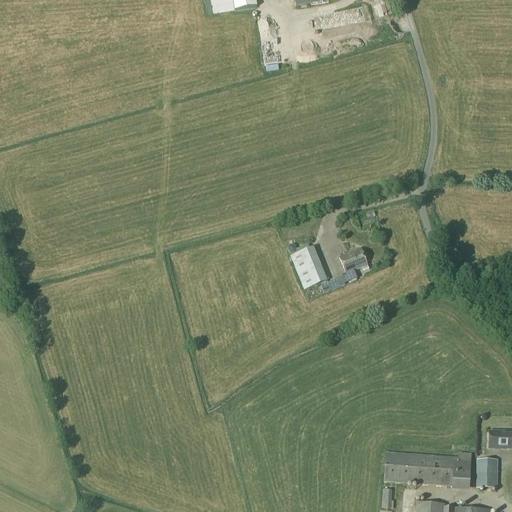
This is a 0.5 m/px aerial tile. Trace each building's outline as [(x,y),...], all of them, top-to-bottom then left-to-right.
[(289,31),(304,28),(301,18),(287,21),(289,31)] [(323,49),(353,43),(351,31),(320,37),(323,49)] [(353,209),(356,224),(373,221),(370,206),(353,209)] [(303,292),(326,283),(312,249),(290,258),(303,292)] [(367,267),(361,251),(357,252),(357,251),(349,254),(349,255),(338,259),(345,275),(346,275),(347,278),(339,281),(341,286),(358,279),(357,278),(363,276),(360,269),(367,267)] [(323,295),(340,288),(337,280),(320,287),(323,295)] [(489,450),(511,450),(511,432),(489,432),(489,450)] [(451,492),(468,493),(471,456),(458,455),(457,459),(385,454),(383,483),(451,488),(451,492)] [(475,490),(496,490),(497,462),(476,462),(475,490)] [(382,491),(380,510),(392,511),(393,504),(390,504),(391,492),(382,491)] [(415,511),(443,511),(444,505),(416,503),(415,511)]
